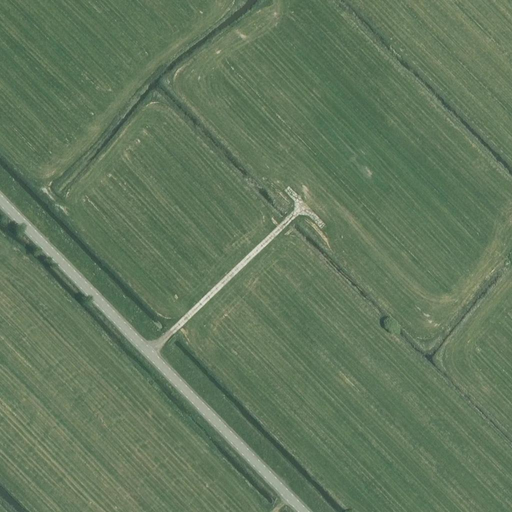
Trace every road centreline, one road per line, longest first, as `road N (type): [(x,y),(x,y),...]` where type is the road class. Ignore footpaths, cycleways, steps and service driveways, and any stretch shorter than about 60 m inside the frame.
road 1 (tertiary): [(303,511),(0,199)]
road 2 (track): [(303,205),(147,352)]
